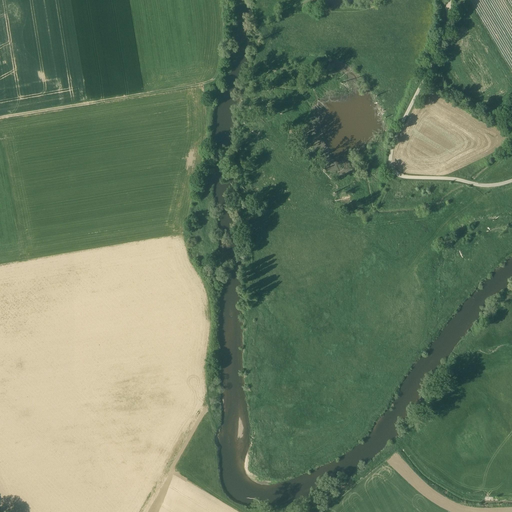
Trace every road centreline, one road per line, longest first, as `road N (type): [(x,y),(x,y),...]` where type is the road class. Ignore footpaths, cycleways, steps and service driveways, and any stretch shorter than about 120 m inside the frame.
road 1 (unclassified): [(473,183),(399,175),(392,161),(396,135),(448,34),(452,0)]
road 2 (track): [(215,87),(212,81),(0,118)]
